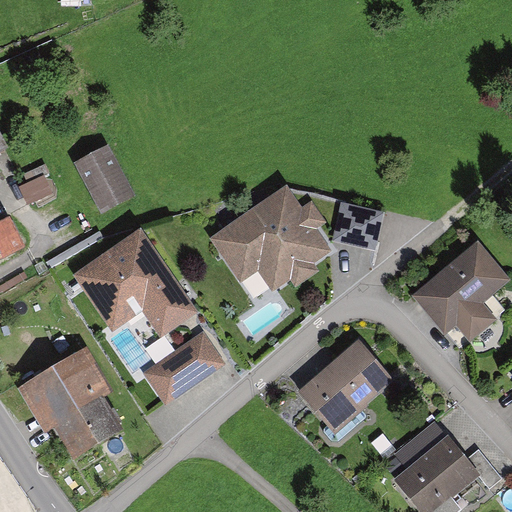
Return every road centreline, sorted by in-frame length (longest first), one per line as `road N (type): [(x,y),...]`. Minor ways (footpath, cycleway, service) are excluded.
road 1 (residential): [(106,511),(356,299),(384,307),(511,443)]
road 2 (track): [(356,299),(511,169)]
